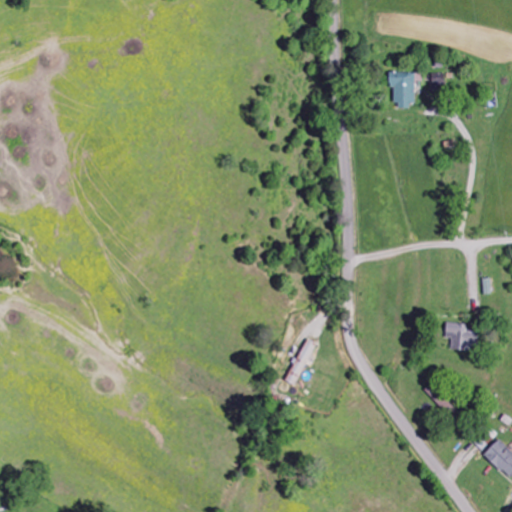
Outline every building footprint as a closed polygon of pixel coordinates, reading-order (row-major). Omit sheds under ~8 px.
[(416,74),(390,73),(390,89),(396,89),(396,107),(416,108),(416,74)] [(446,74),(432,75),(433,94),(446,93),(446,74)] [(477,351),(478,325),(447,324),(447,340),(452,340),(452,350),(477,351)] [(287,382),(297,387),(317,345),(307,340),(287,382)] [(485,456),(511,480),(511,479),(511,452),(499,441),(485,456)]
